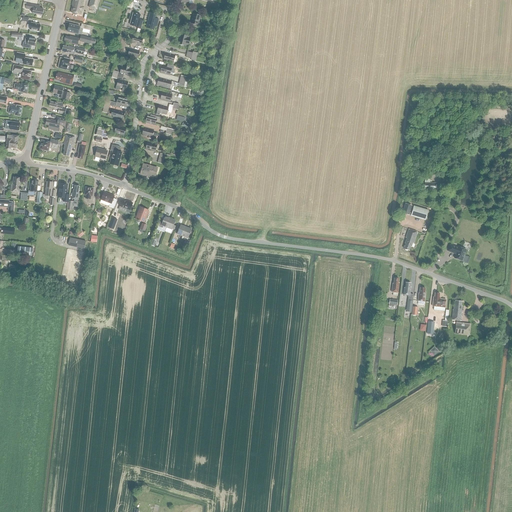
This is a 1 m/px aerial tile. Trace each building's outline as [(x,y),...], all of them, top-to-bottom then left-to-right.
[(84,0),(73,0),(72,5),(73,5),(71,13),(81,15),(82,8),(84,0)] [(90,0),(88,8),(97,10),(99,0),(90,0)] [(42,16),(43,9),(36,8),(37,6),(26,4),(25,9),(33,10),(32,14),(42,16)] [(133,13),(130,25),(136,26),(136,28),(141,29),(143,20),(139,19),(140,15),(133,13)] [(156,14),(151,13),(149,18),(149,17),(146,28),(154,30),(155,26),(156,26),(158,21),(154,20),(156,14)] [(190,23),(198,25),(201,16),(193,14),(190,23)] [(40,25),(31,23),(30,30),(38,31),(39,32),(40,25)] [(91,26),(82,24),(81,28),(80,28),(80,27),(69,24),(68,28),(67,29),(67,30),(68,31),(68,32),(78,34),(81,35),(83,29),(90,30),(91,26)] [(188,38),(188,36),(180,34),(178,44),(186,46),(186,45),(189,45),(189,42),(190,42),(190,40),(188,38)] [(143,38),(133,35),(131,43),(141,45),(143,38)] [(79,39),(70,36),(70,37),(66,36),(64,41),(70,42),(69,43),(77,45),(79,39)] [(91,38),(81,36),(79,41),(90,44),(91,38)] [(28,38),(25,38),(24,43),(23,43),(22,47),(31,48),(31,46),(35,46),(36,40),(28,38)] [(68,47),(63,46),(62,51),(66,52),(66,53),(73,55),(75,48),(68,46),(68,47)] [(137,59),(139,51),(130,48),(128,56),(130,57),(129,59),(134,60),(135,58),(137,59)] [(175,55),(165,52),(163,60),(173,63),(175,55)] [(32,66),(32,65),(33,64),(33,63),(33,60),(25,58),(25,54),(17,53),(16,57),(19,57),(18,63),(32,66)] [(66,60),(60,58),(58,68),(72,72),(73,66),(69,65),(68,64),(70,60),(66,59),(66,60)] [(130,68),(130,65),(124,64),(123,67),(122,66),(120,74),(129,77),(131,69),(130,68)] [(173,70),(174,66),(167,64),(167,66),(162,65),(160,73),(170,75),(170,73),(174,74),(175,70),(173,70)] [(23,67),(13,65),(12,73),(18,74),(18,73),(22,73),(21,78),(29,80),(30,75),(31,75),(31,73),(30,73),(31,72),(23,70),(23,67)] [(64,84),(71,85),(73,76),(58,72),(58,74),(56,74),(55,80),(61,81),(60,82),(64,83),(64,84)] [(170,89),(172,81),(159,78),(157,85),(170,89)] [(125,92),(128,82),(118,79),(115,90),(119,90),(119,88),(122,89),(122,91),(125,92)] [(20,92),(26,93),(28,85),(22,83),(21,85),(15,84),(14,90),(20,91),(20,92)] [(63,88),(54,86),(53,93),(61,95),(62,95),(63,95),(62,99),(68,100),(70,93),(64,92),(62,92),(63,88)] [(172,95),(162,92),(160,100),(170,102),(172,95)] [(128,99),(118,96),(116,104),(126,107),(128,99)] [(63,104),(54,102),(54,103),(50,102),(49,106),(54,108),(54,109),(59,110),(58,113),(70,116),(71,111),(62,109),(63,104)] [(16,106),(9,105),(8,113),(15,114),(14,115),(20,116),(22,107),(16,106)] [(160,113),(166,115),(168,107),(159,105),(157,112),(156,115),(159,116),(160,113)] [(124,112),(115,110),(114,111),(112,110),(111,116),(113,116),(113,118),(122,120),(124,112)] [(159,116),(151,114),(150,116),(147,115),(145,123),(155,125),(157,119),(162,120),(163,118),(159,117),(159,116)] [(65,127),(67,119),(57,117),(55,121),(51,120),(50,121),(47,120),(45,122),(45,125),(48,125),(48,129),(58,132),(59,128),(59,125),(65,127)] [(10,122),(7,121),(6,129),(19,131),(20,123),(11,122),(10,122)] [(126,128),(116,125),(114,133),(124,136),(126,128)] [(154,130),(144,127),(142,135),(148,137),(148,138),(156,140),(157,134),(153,133),(154,130)] [(12,135),(7,135),(6,148),(7,149),(8,149),(9,149),(10,149),(11,149),(11,148),(17,148),(17,147),(17,143),(17,141),(18,141),(18,136),(12,135)] [(75,137),(65,135),(63,144),(65,145),(64,150),(65,150),(63,155),(68,156),(69,152),(70,152),(71,148),(72,149),(75,137)] [(52,148),(53,144),(62,146),(63,142),(50,139),(50,143),(42,141),(40,149),(48,151),(49,147),(52,148)] [(84,155),(87,143),(82,142),(81,145),(79,145),(78,153),(79,153),(77,158),(82,159),(83,155),(84,155)] [(157,144),(147,142),(145,150),(155,152),(157,144)] [(104,150),(98,149),(98,147),(95,159),(95,157),(105,159),(104,161),(108,149),(108,146),(105,145),(104,150)] [(120,147),(112,145),(110,151),(113,152),(110,164),(114,165),(114,164),(118,165),(121,153),(119,152),(120,147)] [(157,168),(143,165),(141,174),(149,177),(150,175),(155,177),(157,168)] [(21,178),(13,177),(13,184),(11,184),(10,192),(19,193),(21,178)] [(36,192),(38,181),(35,180),(34,180),(32,180),(31,180),(31,185),(30,187),(31,187),(30,191),(28,191),(28,195),(35,196),(36,192)] [(424,189),(436,189),(437,183),(430,182),(429,182),(429,180),(425,180),(424,189)] [(50,182),(49,182),(48,182),(47,182),(47,187),(46,187),(46,188),(45,189),(45,190),(45,195),(55,197),(55,191),(52,190),(53,187),(52,187),(52,182),(51,182),(50,182)] [(67,185),(60,184),(58,197),(63,198),(63,202),(68,202),(69,195),(66,195),(67,185)] [(79,187),(75,186),(74,191),(73,191),(72,199),(78,200),(80,191),(79,191),(79,187)] [(90,196),(92,196),(93,189),(86,188),(85,189),(85,191),(84,195),(86,195),(85,199),(90,199),(90,196)] [(114,209),(117,200),(113,199),(114,196),(104,192),(100,203),(109,206),(109,207),(114,209)] [(9,201),(4,200),(0,199),(0,206),(3,207),(8,207),(8,211),(13,212),(14,202),(9,202),(9,201)] [(129,202),(129,203),(122,200),(120,206),(127,209),(126,212),(131,214),(134,208),(131,207),(132,203),(129,202)] [(402,213),(409,215),(412,206),(405,204),(402,213)] [(428,210),(414,206),(411,216),(425,220),(428,210)] [(135,219),(144,223),(149,211),(140,207),(135,219)] [(163,226),(167,227),(170,219),(164,217),(162,223),(160,222),(158,226),(162,228),(163,226)] [(108,227),(114,230),(117,220),(111,218),(108,227)] [(172,229),(175,221),(170,219),(167,227),(172,229)] [(182,236),(186,227),(180,225),(177,234),(182,236)] [(186,227),(182,236),(188,238),(191,230),(186,227)] [(417,232),(409,229),(406,238),(407,238),(405,244),(406,244),(404,249),(409,251),(410,247),(411,247),(412,243),(413,244),(417,232)] [(86,241),(70,238),(68,246),(84,249),(86,241)] [(458,248),(450,245),(448,251),(456,254),(454,258),(462,261),(466,250),(458,247),(458,248)] [(17,255),(32,256),(33,248),(18,246),(17,255)] [(409,301),(413,301),(413,294),(410,294),(411,287),(410,287),(410,283),(406,283),(405,288),(404,288),(403,295),(410,296),(409,301)] [(440,294),(435,293),(434,297),(433,297),(432,306),(445,308),(446,300),(439,299),(440,294)] [(394,308),(396,309),(397,301),(390,299),(389,304),(394,305),(394,308)] [(462,302),(455,301),(455,305),(454,305),(453,310),(452,320),(461,321),(462,313),(461,313),(462,307),(461,307),(462,302)] [(455,334),(469,335),(471,324),(456,322),(455,334)]
